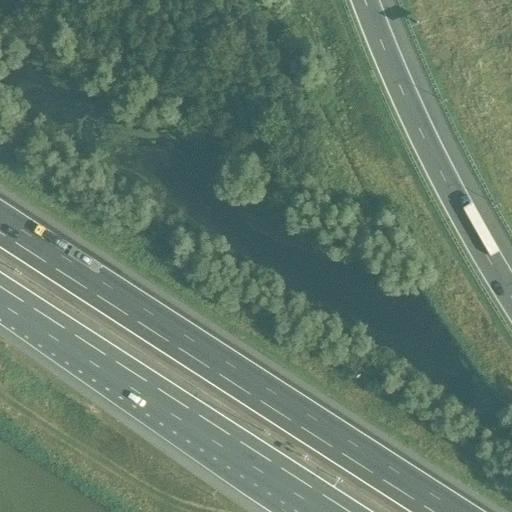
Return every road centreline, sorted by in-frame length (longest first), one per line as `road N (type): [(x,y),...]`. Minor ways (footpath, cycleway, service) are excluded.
road 1 (motorway): [(444,511),(0,224)]
road 2 (motorway): [(0,297),(330,511)]
road 3 (motorway): [(511,300),(416,130),(362,0)]
